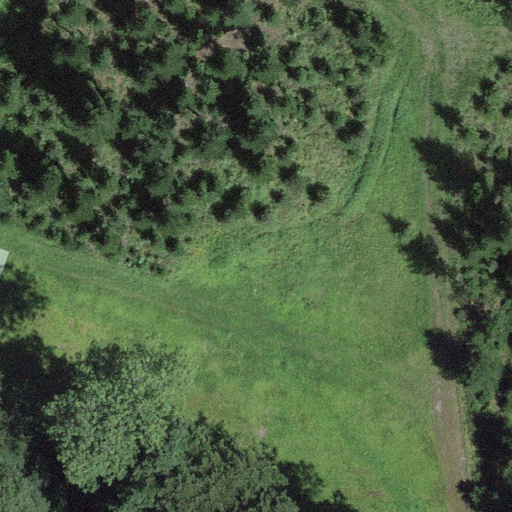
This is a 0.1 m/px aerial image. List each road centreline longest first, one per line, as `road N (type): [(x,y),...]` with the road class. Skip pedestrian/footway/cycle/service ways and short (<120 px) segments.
road 1 (track): [(0,235),(183,294),(335,360),(417,368),(435,346),(441,321),(449,234),(444,108),(437,46),(386,0)]
road 2 (track): [(417,368),(471,511)]
